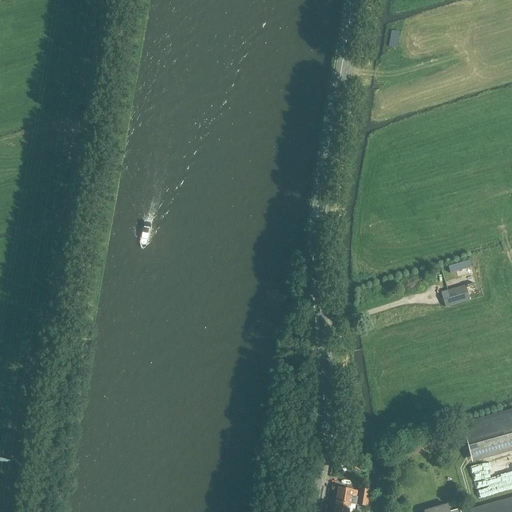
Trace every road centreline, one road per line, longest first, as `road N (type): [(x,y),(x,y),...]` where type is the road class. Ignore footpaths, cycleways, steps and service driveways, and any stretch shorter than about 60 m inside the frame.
road 1 (unclassified): [(28,511),(43,410),(85,298),(136,0)]
road 2 (tertiary): [(312,511),(324,403),(315,230),(353,0)]
